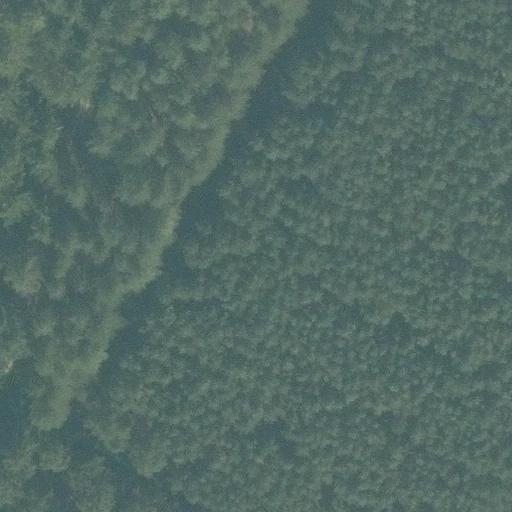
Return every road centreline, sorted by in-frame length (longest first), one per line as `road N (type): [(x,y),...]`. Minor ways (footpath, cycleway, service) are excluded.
road 1 (track): [(114,0),(0,385)]
road 2 (track): [(1,383),(228,511)]
